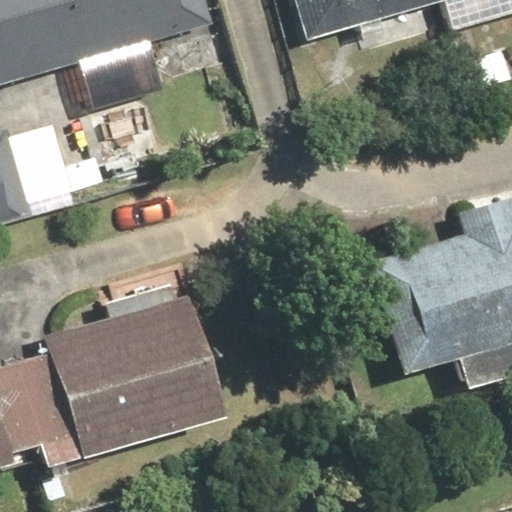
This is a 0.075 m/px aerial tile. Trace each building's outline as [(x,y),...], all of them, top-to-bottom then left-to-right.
[(189,0),(0,0),(0,81),(197,25),(189,0)] [(280,0),(296,49),(403,16),(424,10),(452,2),(457,0),(280,0)] [(0,146),(0,220),(19,215),(0,146)] [(511,206),(354,246),(387,374),(511,342),(511,206)] [(0,468),(211,410),(175,282),(32,322),(39,345),(0,356),(0,468)]
